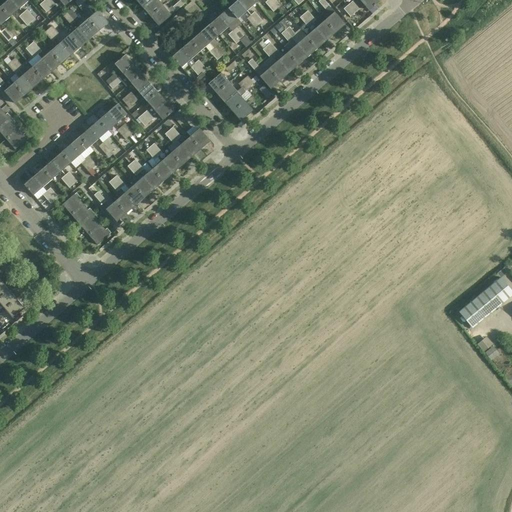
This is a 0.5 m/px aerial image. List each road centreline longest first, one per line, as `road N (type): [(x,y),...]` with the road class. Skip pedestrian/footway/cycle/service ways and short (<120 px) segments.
road 1 (residential): [(237,152),(413,0)]
road 2 (residential): [(237,152),(106,0)]
road 3 (residential): [(87,282),(237,152)]
road 4 (track): [(511,159),(450,86),(407,5)]
road 5 (residential): [(87,282),(3,184)]
